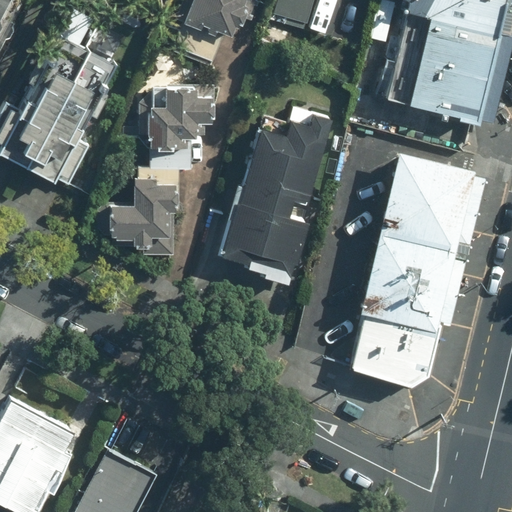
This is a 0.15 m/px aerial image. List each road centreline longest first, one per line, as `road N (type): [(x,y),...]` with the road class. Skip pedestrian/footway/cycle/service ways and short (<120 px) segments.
road 1 (residential): [(480,489),(359,456),(0,266)]
road 2 (tertiary): [(511,355),(480,489)]
